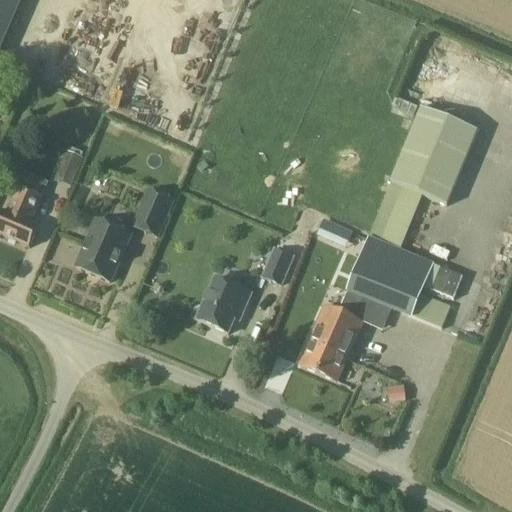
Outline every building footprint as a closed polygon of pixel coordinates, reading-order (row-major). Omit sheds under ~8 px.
[(0,0),(0,49),(21,0),(0,0)] [(448,212),(479,138),(423,114),(393,189),(448,212)] [(55,181),(73,189),(84,162),(65,154),(55,181)] [(24,176),(18,190),(6,217),(0,213),(0,237),(30,251),(39,230),(30,226),(42,200),(47,187),(24,176)] [(173,203),(148,192),(132,228),(157,239),(173,203)] [(318,238),(347,252),(356,234),(326,220),(318,238)] [(76,271),(109,285),(130,238),(97,223),(76,271)] [(370,244),(348,296),(414,322),(441,334),(450,314),(422,302),(435,270),(370,244)] [(261,281),(283,291),(295,260),(273,251),(261,281)] [(238,315),(243,318),(252,298),(214,281),(196,324),(228,338),(238,315)] [(300,370),(336,385),(362,326),(324,310),(308,349),(309,349),(300,370)]
